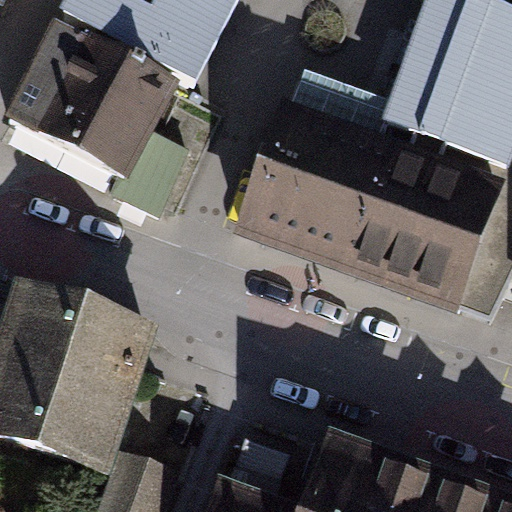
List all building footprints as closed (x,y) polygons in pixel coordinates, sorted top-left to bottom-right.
[(133,0),(74,0),(62,24),(198,93),(245,0),(162,0),(157,12),(133,0)] [(470,321),(491,327),(511,280),(511,17),(472,0),(434,0),(397,106),(307,77),(294,114),(245,244),(470,321)] [(30,78),(6,128),(46,147),(122,184),(116,196),(164,219),(198,150),(164,133),(185,90),(55,27),(30,78)] [(155,340),(17,292),(0,340),(0,452),(104,489),(155,340)] [(511,511),(320,445),(297,511),(281,511),(222,492),(214,511),(511,511)] [(284,465),(237,449),(223,489),(270,505),(284,465)] [(168,511),(182,477),(120,453),(97,511),(168,511)]
